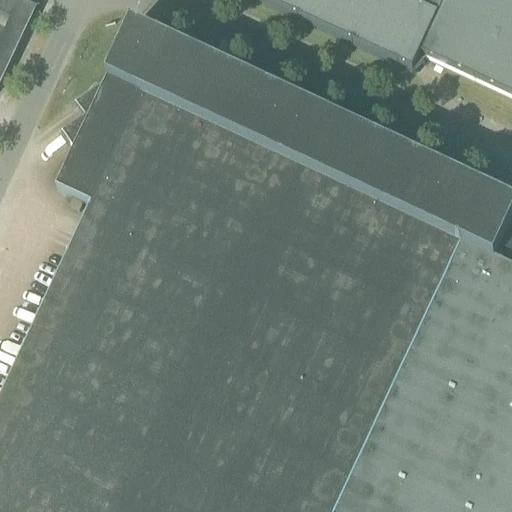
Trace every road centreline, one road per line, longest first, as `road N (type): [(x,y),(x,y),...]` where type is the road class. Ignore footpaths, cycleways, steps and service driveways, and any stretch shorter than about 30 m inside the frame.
road 1 (unclassified): [(511,175),(138,0)]
road 2 (unclassified): [(0,171),(79,0)]
